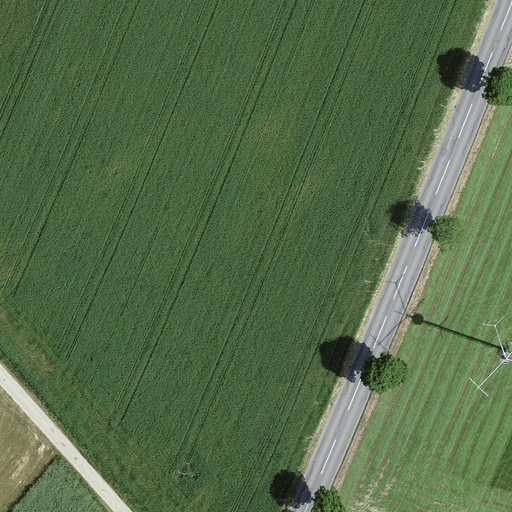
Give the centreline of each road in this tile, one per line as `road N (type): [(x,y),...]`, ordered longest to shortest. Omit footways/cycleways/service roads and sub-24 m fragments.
road 1 (tertiary): [(304,511),(511,1)]
road 2 (track): [(0,374),(123,511)]
